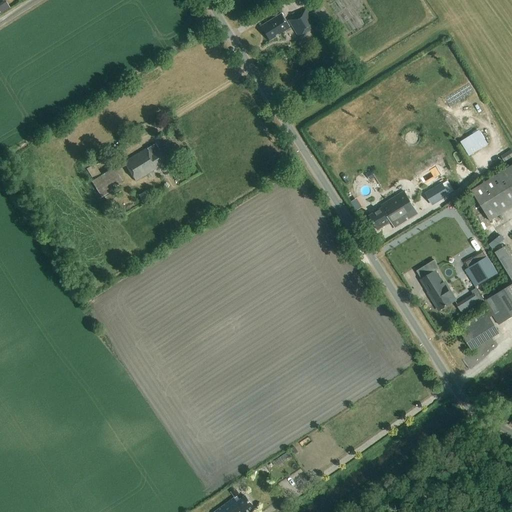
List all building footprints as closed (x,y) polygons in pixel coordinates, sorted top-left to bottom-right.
[(0,9),(2,13),(13,7),(10,1),(0,6),(0,9)] [(306,9),(296,15),(288,20),(299,38),(317,27),(306,9)] [(326,21),(318,9),(310,14),(318,26),(326,21)] [(269,41),(290,29),(281,14),(260,27),(269,41)] [(120,146),(122,151),(132,146),(130,142),(120,146)] [(156,144),(148,149),(124,163),(136,181),(155,169),(154,169),(167,161),(156,144)] [(124,184),(113,167),(101,175),(94,164),(87,168),(94,179),(91,181),(99,194),(97,195),(100,199),(124,184)] [(490,222),(511,208),(511,165),(471,191),(490,222)] [(431,206),(449,195),(441,183),(424,194),(431,206)] [(114,191),(111,193),(104,198),(108,204),(115,199),(118,197),(114,191)] [(381,206),(382,208),(369,216),(378,231),(391,222),(395,228),(418,214),(404,191),(381,206)] [(511,254),(506,245),(494,253),(511,281),(511,254)] [(476,288),(498,274),(487,257),(465,271),(476,288)] [(426,277),(430,284),(433,289),(428,292),(433,300),(434,299),(441,310),(452,302),(456,300),(445,282),(443,283),(435,271),(426,277)] [(511,285),(485,303),(499,325),(511,317),(511,285)] [(472,351),(500,334),(486,310),(458,327),(472,351)] [(235,498),(239,494),(236,489),(231,493),(235,498)] [(250,511),(254,509),(245,497),(237,503),(234,499),(216,511),(250,511)]
